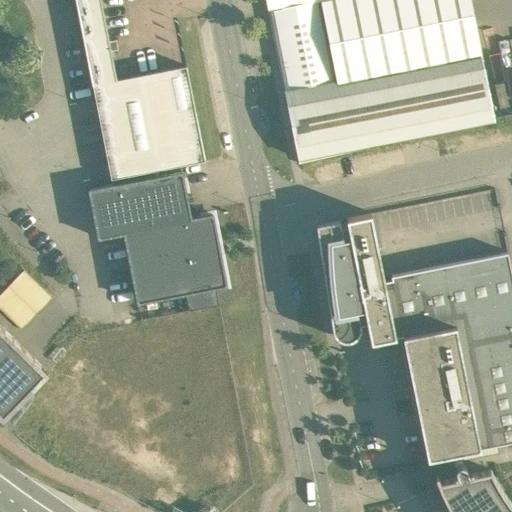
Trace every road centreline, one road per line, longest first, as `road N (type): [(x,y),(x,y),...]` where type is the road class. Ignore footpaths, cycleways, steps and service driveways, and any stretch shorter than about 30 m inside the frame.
road 1 (unclassified): [(317,511),(260,214)]
road 2 (unclassified): [(260,214),(511,156)]
road 3 (unclassified): [(260,214),(220,0)]
road 4 (unclassified): [(59,122),(76,243),(99,329)]
road 5 (unclassified): [(59,122),(40,0)]
